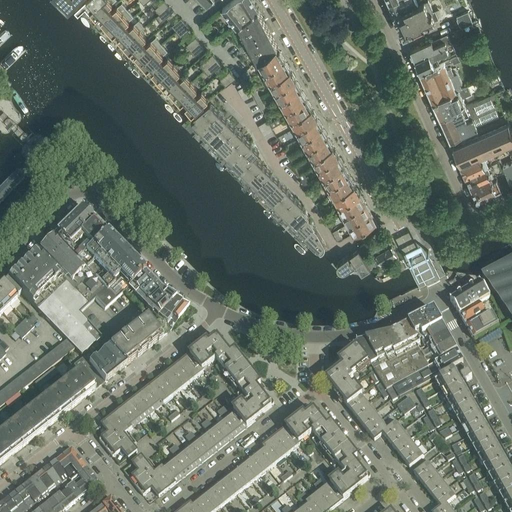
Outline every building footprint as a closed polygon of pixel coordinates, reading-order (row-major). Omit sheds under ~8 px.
[(84,0),(76,8),(79,12),(86,5),(90,11),(102,0),(84,0)] [(103,15),(112,8),(110,6),(117,0),(102,0),(90,11),(97,18),(102,13),(103,15)] [(239,25),(259,9),(257,7),(254,1),(253,0),(233,0),(223,8),(231,19),(237,26),(239,25)] [(396,0),(390,3),(391,6),(394,13),(394,14),(395,14),(426,0),(425,0),(396,0)] [(395,14),(404,36),(408,36),(413,34),(414,31),(414,30),(422,26),(425,25),(427,24),(438,19),(435,11),(433,11),(427,0),(426,1),(426,0),(395,14)] [(155,9),(160,14),(169,6),(165,1),(155,9)] [(101,20),(107,28),(128,10),(122,3),(113,10),(112,8),(103,15),(105,17),(101,20)] [(169,6),(160,14),(160,15),(157,17),(161,22),(174,11),(169,6)] [(259,9),(239,25),(258,62),(278,46),(263,18),(259,9)] [(128,10),(107,28),(114,35),(119,30),(120,32),(129,25),(127,23),(134,17),(128,10)] [(458,16),(459,18),(458,19),(461,26),(462,26),(462,27),(477,21),(473,11),(469,13),(469,11),(458,16)] [(172,26),(176,31),(186,23),(182,18),(172,26)] [(186,23),(176,31),(181,37),(191,28),(186,23)] [(129,25),(120,32),(122,34),(118,38),(124,45),(140,31),(134,24),(130,27),(129,25)] [(458,41),(462,40),(457,29),(431,41),(413,49),(411,50),(415,60),(446,46),(452,44),(458,41)] [(140,31),(124,45),(130,52),(135,48),(137,50),(146,42),(144,40),(147,38),(140,31)] [(186,45),(191,51),(201,42),(196,37),(186,45)] [(135,55),(141,62),(157,48),(151,41),(147,44),(146,42),(137,50),(139,51),(135,55)] [(458,41),(452,44),(458,56),(463,54),(458,41)] [(201,42),(191,51),(195,56),(205,48),(201,42)] [(162,44),(157,48),(141,62),(147,69),(152,65),(154,67),(163,59),(161,58),(168,51),(162,44)] [(258,62),(264,72),(285,59),(278,46),(258,62)] [(446,46),(415,60),(420,70),(421,72),(440,64),(436,57),(441,54),(441,55),(448,52),(446,46)] [(200,65),(205,70),(217,59),(213,54),(200,65)] [(440,64),(421,72),(426,85),(428,89),(430,93),(434,101),(434,103),(458,92),(457,91),(462,89),(460,84),(462,83),(458,74),(454,75),(451,68),(447,70),(445,65),(453,62),(454,64),(461,61),(461,60),(460,60),(458,56),(440,64)] [(152,72),(158,79),(174,65),(168,58),(164,61),(163,59),(154,67),(156,69),(152,72)] [(217,59),(205,70),(209,76),(222,65),(217,59)] [(285,59),(264,72),(269,81),(290,69),(285,59)] [(174,65),(158,79),(164,86),(169,82),(171,84),(179,77),(178,75),(180,72),(174,65)] [(269,81),(274,90),(296,78),(290,69),(269,81)] [(220,80),(226,87),(236,79),(230,71),(220,80)] [(169,89),(175,96),(191,82),(185,75),(181,79),(179,77),(171,84),(173,86),(169,89)] [(274,90),(280,100),(301,87),(296,78),(274,90)] [(197,89),(191,82),(175,96),(181,103),(186,99),(188,101),(196,94),(195,92),(197,89)] [(280,100),(285,109),(306,97),(301,87),(280,100)] [(458,92),(434,103),(436,106),(441,118),(466,106),(463,98),(472,94),(468,87),(462,89),(457,91),(458,92)] [(252,91),(257,100),(261,98),(256,89),(252,91)] [(196,94),(188,101),(189,103),(186,106),(192,114),(208,100),(202,92),(198,96),(196,94)] [(466,106),(441,118),(445,127),(446,130),(451,141),(478,129),(481,134),(508,122),(505,117),(501,119),(492,100),(497,98),(495,93),(466,106)] [(311,106),(306,97),(285,109),(290,118),(311,106)] [(261,98),(257,100),(262,110),(266,107),(261,98)] [(214,107),(210,103),(194,116),(195,117),(196,117),(196,118),(192,121),(196,125),(193,127),(199,132),(201,130),(219,112),(214,107)] [(311,106),(290,118),(296,128),(317,116),(311,106)] [(201,130),(204,133),(201,135),(207,140),(209,138),(227,120),(219,112),(201,130)] [(322,126),(317,116),(296,128),(301,138),(322,126)] [(270,124),(272,128),(283,122),(281,117),(270,124)] [(227,120),(209,138),(212,141),(209,143),(215,148),(217,146),(235,128),(227,120)] [(481,134),(453,146),(461,164),(511,141),(511,128),(509,121),(508,122),(481,134)] [(301,138),(307,148),(328,135),(322,126),(301,138)] [(235,128),(217,146),(220,149),(217,151),(223,157),(225,154),(243,136),(235,128)] [(328,135),(307,148),(312,157),(333,145),(328,135)] [(243,136),(225,154),(228,157),(226,159),(231,165),(233,162),(251,144),(243,136)] [(511,141),(461,164),(463,168),(462,170),(464,173),(466,173),(466,175),(500,160),(500,158),(510,154),(508,150),(511,148),(511,141)] [(239,173),(241,171),(255,157),(259,153),(251,144),(233,162),(236,165),(234,167),(239,173)] [(333,145),(312,157),(317,166),(339,154),(333,145)] [(124,197),(125,197),(126,197),(128,197),(129,196),(129,195),(129,194),(130,193),(129,191),(129,190),(129,189),(128,188),(127,187),(91,151),(90,150),(89,150),(88,149),(87,149),(86,149),(85,150),(84,150),(84,151),(83,152),(82,153),(82,154),(82,155),(82,156),(82,157),(83,158),(84,158),(120,195),(121,196),(122,196),(123,197),(124,197)] [(317,166),(323,176),(344,164),(339,154),(317,166)] [(289,157),(294,166),(298,164),(293,155),(289,157)] [(241,171),(244,173),(242,176),(247,181),(249,179),(263,165),(255,157),(241,171)] [(500,160),(466,175),(471,186),(492,176),(503,171),(500,164),(502,164),(500,160)] [(323,176),(328,185),(349,173),(344,164),(323,176)] [(271,173),(263,165),(249,179),(252,182),(250,184),(255,189),(257,187),(271,173)] [(0,187),(0,203),(24,180),(16,172),(0,187)] [(279,181),(271,173),(257,187),(260,190),(258,192),(263,197),(265,195),(279,181)] [(349,173),(328,185),(333,195),(354,182),(352,177),(349,173)] [(492,176),(471,186),(476,197),(476,198),(480,199),(501,188),(497,178),(493,180),(492,176)] [(287,189),(279,181),(265,195),(268,198),(266,200),(271,205),(273,203),(287,189)] [(354,182),(333,195),(339,205),(360,192),(354,182)] [(295,197),(287,189),(273,203),(276,206),(274,208),(279,213),(281,211),(295,197)] [(360,192),(339,205),(344,214),(365,202),(360,192)] [(287,222),(289,219),(302,206),(303,206),(295,197),(281,211),(284,214),(282,216),(287,222)] [(344,214),(349,224),(371,211),(365,202),(344,214)] [(309,216),(305,209),(302,206),(289,219),(292,222),(290,224),(295,230),(298,227),(309,217),(309,216)] [(57,234),(53,238),(62,248),(77,262),(81,258),(69,246),(95,221),(82,208),(56,233),(57,234)] [(371,211),(349,224),(354,233),(376,221),(371,211)] [(303,238),(306,236),(314,227),(315,226),(311,219),(309,217),(298,227),(300,230),(298,232),(303,238)] [(69,246),(81,258),(82,258),(107,234),(95,221),(69,246)] [(317,230),(314,227),(306,236),(308,238),(306,241),(316,250),(318,251),(321,252),(321,251),(322,251),(323,250),(324,250),(324,249),(325,248),(325,247),(325,246),(325,245),(325,244),(325,243),(317,230)] [(333,233),(338,241),(342,238),(338,230),(333,233)] [(81,258),(77,262),(106,292),(107,291),(113,284),(112,283),(117,278),(134,262),(107,234),(82,258),(81,258)] [(379,243),(383,251),(390,248),(388,245),(390,243),(390,242),(389,242),(388,239),(387,238),(385,239),(383,236),(379,239),(380,242),(379,243)] [(32,306),(66,341),(75,350),(81,357),(101,339),(99,336),(80,315),(95,301),(105,311),(116,301),(107,291),(106,292),(77,262),(62,248),(53,238),(52,237),(39,250),(37,253),(36,253),(35,254),(59,279),(46,292),(32,306)] [(390,248),(383,251),(376,255),(376,256),(373,258),(377,266),(380,263),(381,264),(397,255),(392,246),(390,248)] [(436,252),(438,256),(443,253),(440,246),(434,248),(435,250),(434,250),(435,253),(436,252)] [(371,269),(358,250),(349,256),(348,255),(339,261),(339,262),(338,263),(338,264),(337,265),(337,266),(337,267),(338,268),(338,269),(341,271),(344,272),(346,271),(355,265),(362,275),(371,269)] [(21,267),(46,292),(59,279),(35,254),(30,259),(21,267)] [(511,260),(481,277),(511,320),(511,260)] [(113,284),(107,291),(116,301),(128,290),(128,289),(145,273),(134,262),(117,278),(112,283),(113,284)] [(46,292),(21,267),(8,281),(22,296),(32,306),(46,292)] [(145,273),(128,289),(128,290),(135,297),(153,281),(145,273)] [(22,296),(8,281),(7,281),(7,282),(3,285),(0,288),(0,317),(18,300),(17,299),(21,296),(22,297),(22,296)] [(135,297),(142,304),(159,288),(153,281),(135,297)] [(450,302),(460,317),(479,305),(489,300),(480,285),(450,302)] [(166,295),(159,288),(142,304),(156,319),(158,317),(157,317),(176,299),(170,296),(167,294),(166,295)] [(157,317),(158,317),(165,322),(166,323),(170,320),(172,316),(182,304),(176,299),(157,317)] [(172,316),(178,321),(189,307),(182,304),(172,316)] [(479,305),(460,317),(466,327),(485,316),(479,305)] [(409,326),(415,337),(420,335),(422,338),(443,327),(436,315),(432,314),(409,326)] [(106,331),(99,336),(101,338),(101,339),(110,348),(126,367),(162,338),(156,331),(145,316),(120,336),(122,338),(115,344),(106,332),(106,331)] [(164,324),(171,331),(178,321),(172,316),(170,320),(166,323),(165,322),(164,324)] [(468,331),(474,342),(499,328),(493,317),(468,331)] [(22,324),(30,333),(35,328),(26,320),(22,324)] [(22,324),(18,328),(26,337),(30,333),(22,324)] [(166,335),(166,336),(171,331),(164,324),(159,328),(166,335)] [(415,337),(409,326),(395,333),(391,335),(357,343),(357,344),(369,363),(387,391),(392,388),(393,388),(400,384),(429,368),(419,351),(417,347),(419,345),(417,341),(415,337)] [(443,327),(422,338),(421,339),(423,342),(425,341),(428,346),(448,335),(443,327)] [(26,337),(18,328),(13,333),(22,341),(26,337)] [(156,331),(162,338),(166,335),(159,328),(156,331)] [(429,352),(431,356),(452,344),(448,335),(428,346),(431,351),(429,352)] [(191,356),(204,372),(217,362),(220,366),(216,369),(221,375),(224,372),(241,393),(237,396),(242,402),(246,399),(249,403),(244,407),(243,405),(234,412),(248,429),(256,423),(272,410),(271,408),(273,407),(273,406),(274,406),(274,405),(274,404),(274,403),(274,402),(273,401),(272,401),(271,401),(270,401),(269,401),(268,401),(267,403),(265,401),(266,400),(265,400),(260,395),(264,392),(261,387),(252,375),(253,375),(252,374),(245,366),(245,365),(244,365),(235,354),(231,350),(228,353),(223,347),(224,347),(223,346),(222,346),(221,345),(223,343),(224,342),(224,341),(224,340),(224,339),(223,338),(222,337),(221,337),(220,337),(219,337),(216,339),(215,338),(191,356)] [(69,355),(75,350),(66,341),(62,345),(69,355)] [(9,350),(2,343),(0,345),(0,358),(2,360),(6,356),(4,354),(9,350)] [(327,382),(348,408),(362,397),(355,387),(353,389),(349,384),(354,381),(355,382),(359,379),(356,374),(369,363),(357,344),(354,346),(354,345),(339,362),(338,362),(342,367),(338,370),(339,372),(335,376),(333,374),(332,374),(332,373),(331,373),(330,373),(329,373),(328,374),(327,375),(327,376),(327,377),(327,378),(328,379),(329,381),(327,382)] [(452,344),(431,356),(433,360),(435,359),(438,364),(458,353),(452,344)] [(69,355),(62,345),(57,349),(64,359),(69,355)] [(88,362),(105,384),(126,367),(110,348),(95,359),(94,357),(88,362)] [(64,359),(57,349),(52,353),(59,362),(64,359)] [(59,362),(52,353),(47,357),(54,366),(59,362)] [(438,364),(429,368),(400,384),(393,388),(400,399),(418,389),(463,363),(458,353),(438,364)] [(191,356),(183,363),(196,380),(205,374),(204,372),(191,356)] [(54,366),(47,357),(42,361),(49,370),(54,366)] [(0,466),(104,384),(104,383),(105,384),(88,362),(86,359),(85,360),(83,358),(74,365),(79,372),(0,434),(0,466)] [(49,370),(42,361),(37,365),(44,374),(49,370)] [(183,363),(175,369),(188,386),(196,380),(183,363)] [(44,374),(37,365),(32,368),(39,378),(44,374)] [(39,378),(32,368),(27,372),(35,382),(39,378)] [(175,369),(167,376),(180,393),(188,386),(175,369)] [(470,438),(511,511),(511,468),(486,424),(464,384),(472,379),(469,373),(461,378),(457,371),(439,381),(466,429),(468,434),(470,438)] [(35,382),(27,372),(22,376),(30,386),(35,382)] [(379,383),(373,374),(369,376),(376,386),(379,383)] [(30,386),(22,376),(17,380),(25,389),(30,386)] [(159,382),(172,399),(180,393),(167,376),(159,382)] [(25,389),(17,380),(12,384),(20,393),(25,389)] [(151,388),(164,405),(172,399),(159,382),(151,388)] [(20,393),(12,384),(8,388),(15,397),(20,393)] [(15,397),(8,388),(3,392),(10,401),(15,397)] [(164,405),(151,388),(143,395),(156,412),(164,405)] [(392,388),(387,391),(393,402),(398,399),(392,388)] [(417,394),(421,402),(426,399),(422,391),(417,394)] [(10,401),(3,392),(0,393),(0,398),(5,405),(10,401)] [(143,395),(135,401),(148,418),(156,412),(143,395)] [(369,405),(362,397),(348,408),(354,416),(369,405)] [(398,408),(405,417),(416,408),(409,399),(398,408)] [(426,399),(421,402),(426,410),(431,408),(426,399)] [(135,401),(127,407),(140,424),(148,418),(135,401)] [(375,413),(369,405),(354,416),(361,425),(375,413)] [(121,412),(134,429),(140,424),(127,407),(121,412)] [(221,411),(240,435),(248,429),(234,412),(230,416),(224,409),(221,411)] [(288,429),(300,445),(313,435),(316,439),(312,442),(317,448),(321,445),(338,466),(334,469),(338,475),(342,472),(345,476),(340,480),(339,478),(331,485),(344,502),(353,495),(352,494),(369,480),(370,477),(370,475),(367,474),(365,474),(363,476),(357,467),(363,463),(362,462),(360,464),(357,460),(358,459),(351,451),(349,448),(332,427),(331,427),(328,423),(330,422),(330,421),(324,426),(317,418),(319,416),(320,414),(320,411),(318,410),(315,411),(313,412),(312,410),(296,423),(288,429)] [(218,425),(232,442),(240,435),(221,411),(218,414),(223,421),(218,425)] [(121,412),(114,417),(128,434),(134,429),(121,412)] [(429,415),(433,422),(438,419),(434,412),(429,415)] [(361,425),(368,433),(382,422),(375,413),(361,425)] [(128,434),(114,417),(102,427),(109,435),(100,442),(113,459),(122,452),(129,460),(138,453),(133,447),(136,445),(128,434)] [(438,419),(433,422),(437,430),(442,427),(438,419)] [(205,424),(224,448),(232,442),(218,425),(214,428),(208,421),(205,424)] [(382,422),(368,433),(375,442),(383,436),(383,435),(389,430),(388,430),(382,422)] [(383,436),(390,444),(404,432),(397,423),(388,430),(389,430),(383,435),(383,436)] [(202,437),(216,454),(224,448),(205,424),(202,426),(207,433),(202,437)] [(279,436),(293,453),(301,446),(300,445),(288,429),(279,436)] [(440,434),(446,441),(452,437),(448,430),(440,434)] [(404,432),(390,444),(396,452),(411,441),(404,432)] [(216,454),(202,437),(198,441),(192,434),(189,437),(208,460),(216,454)] [(428,440),(432,443),(437,438),(434,435),(428,440)] [(279,436),(271,443),(284,460),(293,453),(279,436)] [(186,450),(200,467),(208,460),(189,437),(186,439),(191,446),(186,450)] [(396,452),(403,461),(418,449),(411,441),(396,452)] [(271,443),(263,449),(276,466),(284,460),(271,443)] [(452,448),(456,456),(462,453),(457,445),(452,448)] [(200,467),(186,450),(181,454),(176,447),(173,449),(192,473),(200,467)] [(192,473),(173,449),(170,452),(175,459),(170,462),(184,479),(192,473)] [(255,455),(268,472),(276,466),(263,449),(255,455)] [(418,449),(403,461),(410,469),(424,458),(418,449)] [(72,450),(58,462),(70,478),(69,479),(72,482),(79,477),(88,470),(72,450)] [(255,455),(247,462),(260,478),(268,472),(255,455)] [(459,460),(463,467),(468,464),(464,457),(459,460)] [(184,479),(170,462),(158,472),(149,461),(146,464),(142,458),(133,465),(139,473),(130,481),(143,498),(153,491),(159,499),(184,479)] [(70,478),(58,462),(50,468),(63,484),(62,484),(65,488),(72,482),(69,479),(70,478)] [(247,462),(239,468),(253,485),(260,478),(247,462)] [(414,475),(421,484),(436,472),(429,464),(414,475)] [(468,464),(463,467),(467,475),(472,472),(468,464)] [(56,489),(62,484),(63,484),(50,468),(43,473),(56,489)] [(239,468),(231,474),(245,491),(253,485),(239,468)] [(79,477),(82,482),(91,492),(100,485),(88,470),(79,477)] [(436,472),(421,484),(428,492),(442,481),(436,472)] [(43,473),(37,479),(49,494),(54,491),(56,494),(58,492),(56,489),(43,473)] [(224,480),(237,497),(245,491),(231,474),(224,480)] [(469,479),(474,486),(479,483),(474,476),(469,479)] [(30,484),(42,500),(45,503),(52,497),(49,494),(37,479),(30,484)] [(224,480),(216,486),(229,503),(237,497),(224,480)] [(428,492),(435,501),(449,489),(442,481),(428,492)] [(76,487),(84,497),(91,492),(82,482),(76,487)] [(317,484),(336,508),(344,502),(331,485),(326,489),(320,482),(317,484)] [(479,483),(474,486),(478,494),(483,491),(479,483)] [(42,500),(30,484),(23,489),(36,505),(42,500)] [(315,497),(326,511),(331,511),(336,508),(317,484),(314,487),(320,494),(315,497)] [(74,485),(67,490),(77,503),(84,497),(76,487),(74,485)] [(208,492),(221,509),(229,503),(216,486),(208,492)] [(16,495),(28,511),(33,507),(35,510),(38,508),(36,505),(23,489),(16,495)] [(456,498),(449,489),(435,501),(441,509),(448,505),(456,498)] [(77,503),(67,490),(61,495),(71,508),(77,503)] [(200,499),(210,511),(217,511),(221,509),(208,492),(200,499)] [(305,494),(301,497),(313,511),(326,511),(315,497),(310,501),(305,494)] [(16,495),(10,500),(18,511),(26,511),(28,511),(16,495)] [(54,501),(62,511),(65,511),(71,508),(61,495),(54,501)] [(480,497),(484,505),(489,502),(485,495),(480,497)] [(313,511),(301,497),(298,499),(304,506),(299,510),(300,511),(313,511)] [(210,511),(200,499),(182,511),(210,511)] [(3,505),(8,511),(18,511),(10,500),(3,505)] [(62,511),(54,501),(47,506),(49,509),(51,511),(62,511)] [(104,508),(107,511),(120,511),(113,502),(111,501),(104,508)] [(489,502),(484,505),(488,511),(489,511),(494,510),(489,502)]
